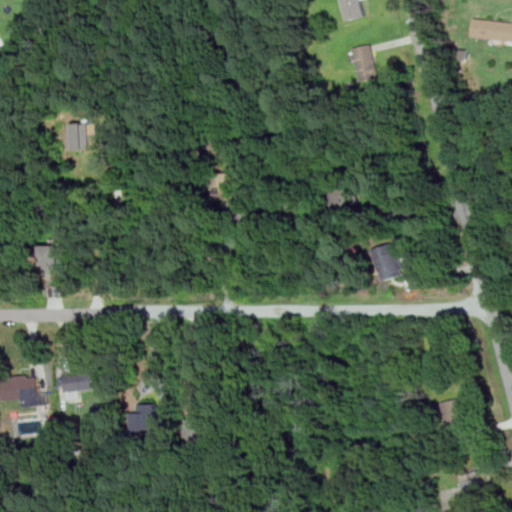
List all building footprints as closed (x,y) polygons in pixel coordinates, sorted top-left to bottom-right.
[(343,0),(346,19),(365,16),(362,0),(343,0)] [(61,16),(44,18),(45,33),(63,31),(61,16)] [(511,22),(478,18),(475,37),(511,41),(511,22)] [(365,80),(383,75),(372,43),(354,48),(365,80)] [(0,47),(0,55),(2,63),(17,60),(14,45),(0,47)] [(72,125),(75,151),(94,148),(91,122),(72,125)] [(224,199),(244,199),(243,171),(224,172),(224,199)] [(363,200),(357,181),(330,189),(338,216),(357,211),(355,203),(363,200)] [(293,219),(293,202),(280,202),(280,219),(293,219)] [(376,248),(387,279),(408,272),(398,241),(376,248)] [(44,244),(45,265),(63,265),(63,244),(44,244)] [(65,372),(68,392),(105,387),(102,367),(65,372)] [(50,405),(50,392),(41,392),(40,374),(3,375),(4,398),(25,397),(26,406),(50,405)] [(472,436),(467,397),(445,400),(451,439),(472,436)] [(137,403),(137,429),(162,429),(162,403),(137,403)] [(210,438),(209,414),(190,414),(191,438),(210,438)] [(462,480),(470,503),(489,496),(481,474),(462,480)]
